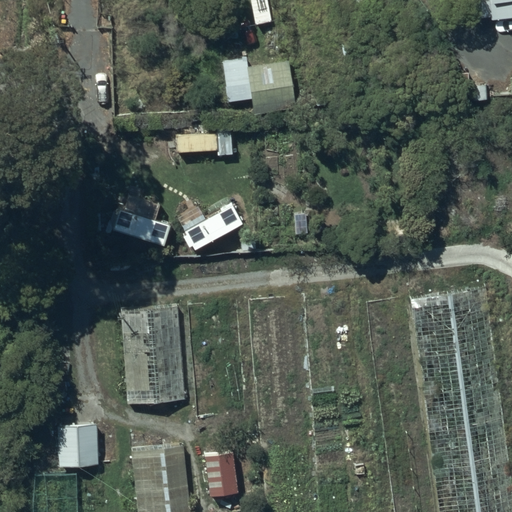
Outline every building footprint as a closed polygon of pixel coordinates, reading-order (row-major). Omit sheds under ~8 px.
[(268,0),(250,0),(254,21),(272,17),(268,0)] [(511,0),(469,0),(470,15),(490,13),(490,15),(511,13),(511,0)] [(246,53),(221,56),(227,99),(251,96),(252,107),(295,101),(290,56),(247,62),(246,53)] [(231,124),(185,125),(186,168),(232,167),(231,124)] [(166,184),(149,184),(151,219),(168,218),(169,248),(243,246),(241,175),(166,178),(166,184)] [(511,511),(511,468),(489,284),(411,295),(438,511),(511,511)] [(120,306),(127,400),(185,396),(178,303),(120,306)] [(97,421),(54,421),(54,463),(97,463),(97,421)] [(190,511),(184,440),(131,445),(137,511),(190,511)] [(232,447),(204,450),(208,492),(214,491),(214,496),(233,494),(232,491),(236,491),(232,447)]
